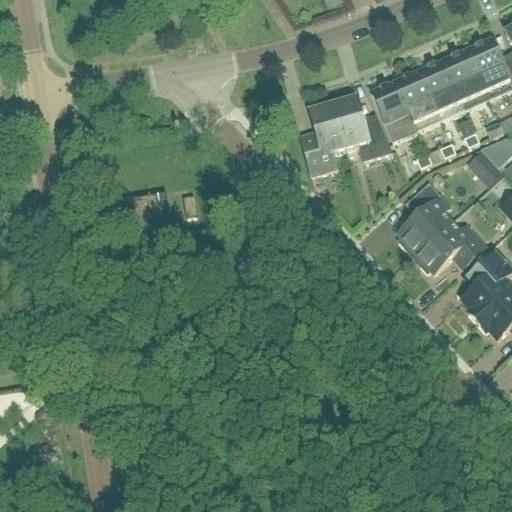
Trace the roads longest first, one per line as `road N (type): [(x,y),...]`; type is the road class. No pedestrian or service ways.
road 1 (residential): [(511,457),(214,121),(184,73)]
road 2 (tertiary): [(106,511),(37,92)]
road 3 (residential): [(184,73),(297,50),(418,0)]
road 4 (residential): [(37,92),(184,73)]
